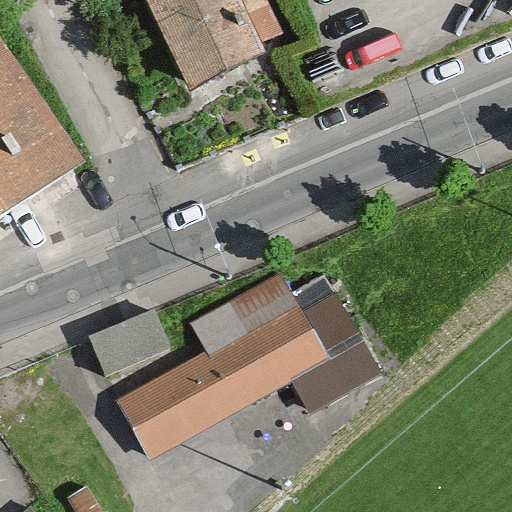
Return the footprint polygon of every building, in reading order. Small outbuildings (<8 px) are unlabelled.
[(176,0),(151,13),(202,116),(279,78),(267,53),(289,43),(267,0),(176,0)] [(408,0),(381,0),(386,10),(408,0)] [(0,234),(90,173),(0,50),(0,234)] [(296,299),(283,277),(194,327),(208,353),(120,402),(153,461),(285,387),(305,422),(381,379),(326,283),(296,299)] [(106,336),(92,342),(109,382),(174,354),(157,314),(106,336)]
